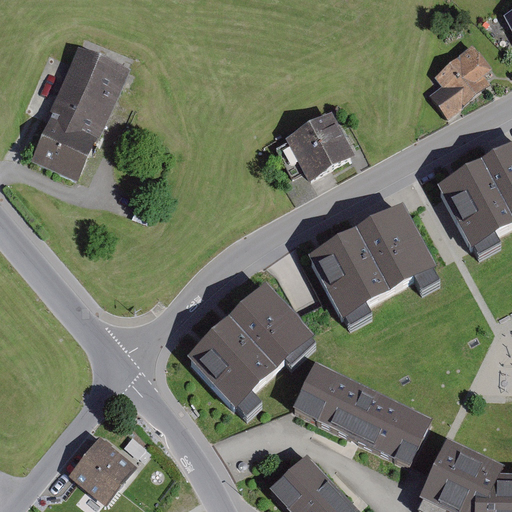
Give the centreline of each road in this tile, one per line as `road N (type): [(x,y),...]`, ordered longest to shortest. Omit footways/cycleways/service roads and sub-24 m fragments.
road 1 (residential): [(114,366),(232,264),(511,107)]
road 2 (unclassified): [(114,366),(182,442),(222,511)]
road 3 (unclassified): [(0,226),(114,366)]
road 4 (unclassified): [(13,511),(101,400),(114,366)]
